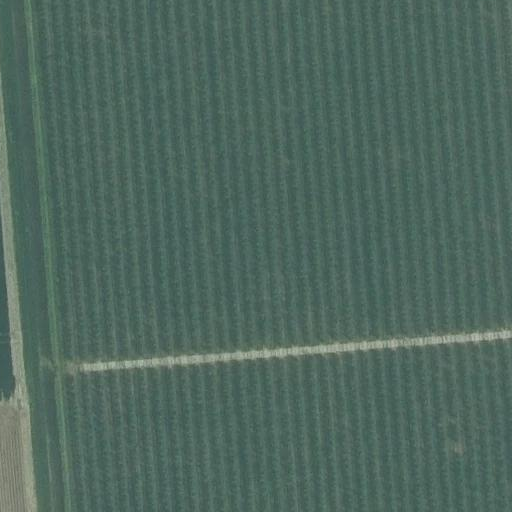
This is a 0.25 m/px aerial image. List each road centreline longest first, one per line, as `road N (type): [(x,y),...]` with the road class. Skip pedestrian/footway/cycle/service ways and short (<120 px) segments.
road 1 (track): [(57,511),(16,0)]
road 2 (track): [(511,334),(79,369)]
